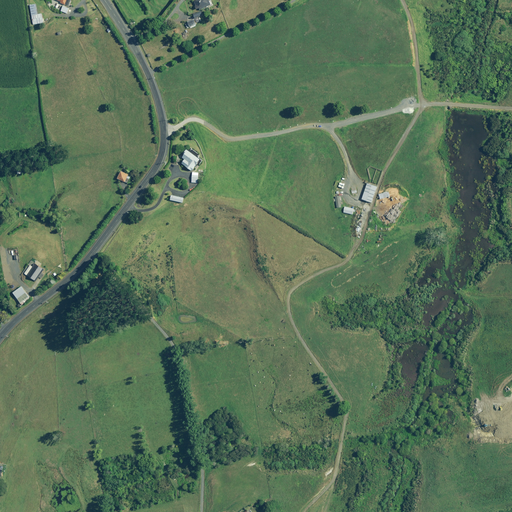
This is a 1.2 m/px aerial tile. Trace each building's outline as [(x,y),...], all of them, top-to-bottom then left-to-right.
[(197,0),(195,1),(197,5),(195,6),(197,10),(199,8),(200,10),(205,8),(212,4),(209,0),(197,0)] [(193,14),(195,19),(197,23),(201,21),(199,17),(202,16),(201,11),(193,14)] [(42,14),(38,15),(38,14),(31,15),(31,12),(29,13),(30,19),(32,19),(33,24),(43,23),(42,14)] [(194,19),(187,22),(189,27),(196,24),(194,19)] [(202,161),(200,160),(190,152),(187,149),(185,152),(181,156),(185,159),(182,163),(192,171),(198,163),(199,164),(202,161)] [(128,176),(128,175),(121,171),(117,178),(127,183),(130,177),(128,176)] [(377,186),(367,183),(362,199),(372,202),(377,186)] [(35,263),(32,267),(30,265),(25,274),(27,275),(36,281),(39,277),(42,278),(44,274),(42,273),(44,269),(35,263)] [(15,288),(17,290),(13,293),(22,305),(30,299),(21,287),(20,285),(15,288)]
